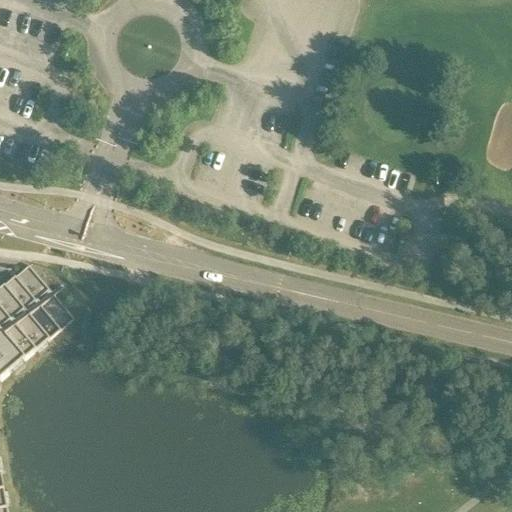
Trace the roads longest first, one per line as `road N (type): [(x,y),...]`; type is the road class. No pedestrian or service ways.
road 1 (unclassified): [(511,343),(111,246)]
road 2 (unclassified): [(111,246),(102,228),(116,162),(99,155),(87,199),(56,233)]
